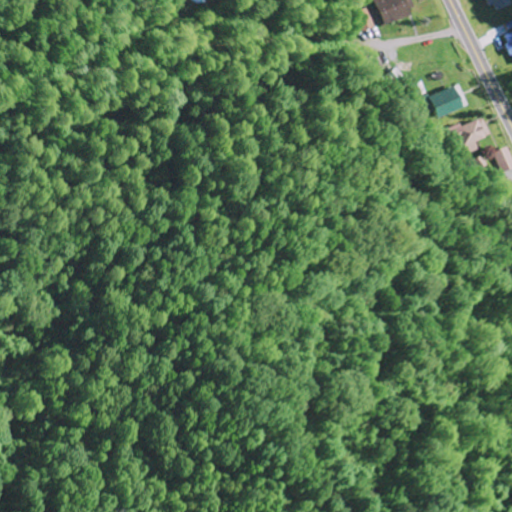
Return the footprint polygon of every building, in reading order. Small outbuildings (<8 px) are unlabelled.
[(414,14),(409,0),(375,0),(382,23),(414,14)] [(511,3),(509,0),(488,0),(493,11),(511,3)] [(363,31),(375,25),(366,6),(354,12),(363,31)] [(511,56),(511,30),(502,36),(511,56)] [(490,134),(479,114),(448,131),(461,157),(478,148),(475,142),(490,134)] [(511,166),(511,158),(508,146),(493,152),(500,171),(511,166)]
